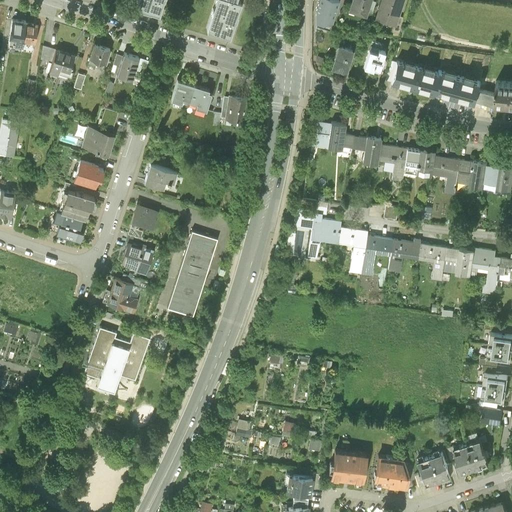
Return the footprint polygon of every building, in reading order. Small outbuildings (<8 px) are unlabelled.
[(136,0),(134,5),(158,13),(162,0),(136,0)] [(239,0),(214,0),(206,28),(229,36),(234,20),(234,19),(235,19),(236,17),(237,14),(236,13),(241,0),(239,0)] [(329,27),(337,0),(318,0),(315,10),(315,23),(329,27)] [(352,0),(349,10),(365,15),(366,11),(369,0),(352,0)] [(370,0),(369,0),(366,11),(372,13),(375,2),(370,0)] [(401,0),(382,0),(378,16),(395,21),(397,16),(399,10),(401,0)] [(404,18),(397,16),(395,21),(390,36),(398,37),(404,18)] [(25,21),(13,19),(11,38),(22,40),(25,21)] [(37,23),(25,21),(22,40),(34,42),(37,23)] [(111,47),(93,41),(88,56),(89,56),(88,60),(102,64),(103,61),(106,61),(111,47)] [(40,57),(50,59),(55,47),(42,42),(40,57)] [(74,52),(55,46),(55,47),(50,59),(48,68),(57,71),(59,66),(69,69),(74,52)] [(352,50),(338,46),(332,67),(345,71),(352,50)] [(377,52),(369,49),(363,66),(372,69),(373,67),(379,68),(380,65),(381,65),(382,64),(384,57),(383,57),(385,51),(378,49),(377,52)] [(140,56),(123,51),(116,73),(133,78),(140,56)] [(121,53),(116,52),(113,62),(117,64),(121,53)] [(326,58),(318,55),(316,62),(324,64),(326,58)] [(385,79),(391,81),(396,62),(390,60),(385,79)] [(438,73),(396,62),(391,81),(433,93),(433,91),(438,73)] [(85,73),(78,70),(73,84),(80,86),(85,73)] [(177,72),(172,70),(169,80),(174,82),(177,72)] [(438,73),(433,91),(474,102),(477,91),(480,83),(438,71),(438,73)] [(195,82),(177,77),(171,97),(181,101),(183,97),(190,99),(195,82)] [(35,78),(27,78),(26,96),(35,96),(35,78)] [(114,81),(108,79),(105,91),(110,93),(114,81)] [(209,87),(195,82),(190,99),(197,101),(196,105),(205,108),(211,90),(208,90),(209,87)] [(511,85),(495,84),(494,95),(493,105),(511,107),(511,85)] [(494,95),(477,91),(474,102),(493,107),(493,105),(494,95)] [(222,94),(220,115),(224,115),(224,117),(245,120),(245,118),(250,119),(252,97),(248,97),(248,95),(228,93),(228,95),(222,94)] [(18,119),(1,117),(0,126),(0,152),(13,154),(15,146),(19,123),(18,123),(18,119)] [(342,145),(344,132),(345,122),(315,119),(311,144),(341,148),(342,145)] [(114,132),(87,123),(81,144),(97,149),(107,152),(114,132)] [(378,159),(380,142),(381,137),(344,132),(342,145),(363,148),(361,161),(377,163),(378,159)] [(403,172),(406,146),(380,142),(378,159),(394,162),(391,179),(401,180),(403,172)] [(430,173),(433,154),(434,150),(406,146),(403,172),(430,175),(430,173)] [(107,152),(97,149),(95,154),(96,155),(105,158),(107,152)] [(82,150),(80,156),(95,160),(96,155),(95,154),(82,150)] [(457,182),(460,158),(433,154),(430,173),(447,176),(444,192),(454,194),(457,182)] [(80,156),(79,155),(72,177),(95,184),(97,177),(100,178),(103,167),(97,165),(98,162),(95,160),(80,156)] [(487,174),(488,164),(489,162),(460,158),(457,182),(470,184),(470,185),(485,187),(486,179),(487,174)] [(177,168),(149,160),(145,174),(143,179),(163,185),(165,177),(173,179),(177,168)] [(511,180),(511,164),(501,163),(501,165),(488,164),(487,174),(497,175),(497,181),(495,189),(511,192),(511,180)] [(67,188),(73,190),(75,184),(64,180),(63,186),(67,188)] [(0,188),(0,213),(10,215),(14,190),(0,188)] [(73,190),(67,188),(60,209),(82,217),(84,217),(86,211),(87,211),(89,206),(90,207),(94,196),(73,190)] [(326,212),(327,200),(323,200),(317,199),(315,199),(314,209),(321,211),(326,212)] [(133,210),(130,219),(132,219),(139,222),(152,226),(158,208),(135,201),(133,210)] [(311,226),(314,209),(295,206),(292,223),(311,226)] [(58,223),(55,232),(80,240),(82,231),(78,230),(82,217),(60,209),(55,208),(53,217),(51,217),(51,220),(58,223)] [(337,240),(340,225),(340,219),(321,216),(321,211),(314,209),(311,226),(307,254),(316,255),(320,238),(337,240)] [(51,220),(51,217),(50,216),(46,229),(55,232),(58,223),(51,220)] [(137,227),(130,224),(128,231),(140,235),(142,228),(137,227)] [(362,257),(366,233),(367,229),(340,225),(337,240),(353,243),(349,270),(359,272),(362,257)] [(191,228),(166,304),(189,312),(192,313),(201,285),(216,236),(191,228)] [(392,237),(366,233),(362,257),(374,259),(375,252),(390,254),(392,237)] [(390,254),(386,274),(395,276),(395,271),(400,271),(402,255),(418,257),(420,241),(420,238),(413,237),(413,240),(392,237),(390,254)] [(124,251),(120,262),(136,268),(139,259),(146,262),(152,247),(128,239),(124,251)] [(447,245),(420,241),(418,257),(434,259),(431,278),(442,279),(443,270),(447,245)] [(474,249),(447,245),(443,270),(470,274),(474,249)] [(474,245),(474,249),(470,274),(476,275),(478,266),(488,268),(486,283),(483,282),(482,292),(495,294),(498,272),(501,255),(494,254),(495,249),(474,245)] [(511,256),(501,255),(498,272),(510,275),(511,274),(511,256)] [(132,283),(115,277),(111,290),(106,303),(133,311),(136,301),(127,298),(132,283)] [(99,325),(83,371),(98,377),(96,384),(114,390),(115,386),(119,374),(135,379),(150,337),(132,331),(129,340),(114,336),(116,331),(99,325)] [(28,338),(38,340),(40,330),(30,328),(28,338)] [(511,333),(491,331),(489,343),(511,346),(511,333)] [(511,360),(511,357),(511,346),(489,343),(487,356),(511,360)] [(484,370),(496,372),(497,365),(483,363),(482,369),(484,370)] [(496,372),(484,370),(483,385),(506,388),(508,373),(496,372)] [(505,401),(506,388),(483,385),(481,398),(505,401)] [(497,408),(498,402),(480,399),(479,405),(497,408)] [(504,410),(485,407),(482,423),(501,427),(504,410)] [(248,425),(253,426),(255,418),(241,415),(237,431),(246,433),(248,425)] [(271,439),(281,441),(282,433),(272,432),(271,439)] [(310,434),(310,448),(321,448),(322,435),(310,434)] [(480,438),(466,442),(474,467),(488,462),(480,438)] [(474,467),(466,442),(453,446),(461,471),(474,467)] [(367,453),(334,447),(328,473),(362,480),(367,453)] [(442,450),(415,459),(419,472),(423,483),(450,475),(442,450)] [(402,458),(377,453),(372,482),(406,488),(408,473),(402,458)] [(312,474),(288,470),(285,487),(292,488),(308,491),(310,491),(312,474)] [(418,485),(423,483),(419,472),(414,474),(418,485)] [(307,496),(292,494),(291,502),(301,501),(301,502),(306,502),(307,496)] [(201,510),(211,511),(212,499),(203,498),(201,510)] [(283,511),(309,511),(309,502),(306,502),(301,502),(301,501),(291,502),(283,502),(283,511)] [(491,505),(492,511),(507,511),(504,501),(491,505)]
